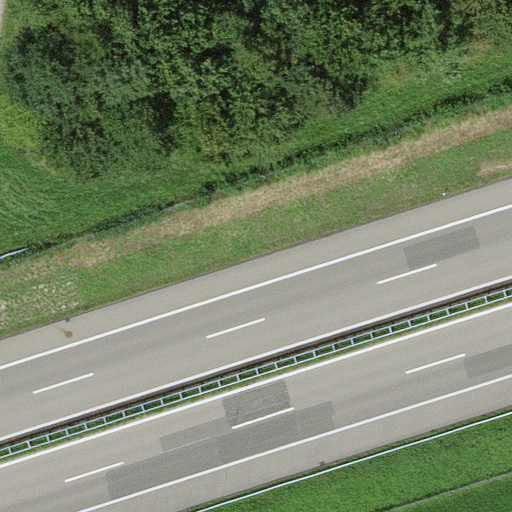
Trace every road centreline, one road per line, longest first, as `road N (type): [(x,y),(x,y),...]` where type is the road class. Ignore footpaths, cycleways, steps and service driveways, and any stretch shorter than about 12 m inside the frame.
road 1 (motorway): [(511,242),(0,406)]
road 2 (motorway): [(0,504),(511,341)]
